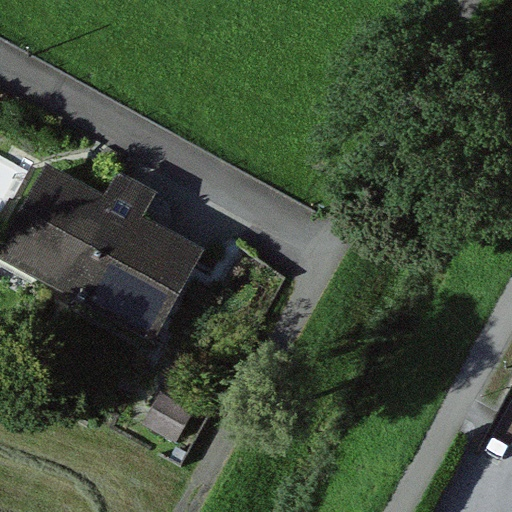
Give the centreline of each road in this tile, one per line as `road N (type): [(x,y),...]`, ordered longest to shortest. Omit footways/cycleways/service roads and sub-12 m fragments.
road 1 (residential): [(337,245),(0,56)]
road 2 (unclassified): [(473,0),(337,245)]
road 3 (track): [(511,304),(393,511)]
road 4 (unclassified): [(337,245),(253,399)]
road 5 (track): [(253,399),(189,511)]
